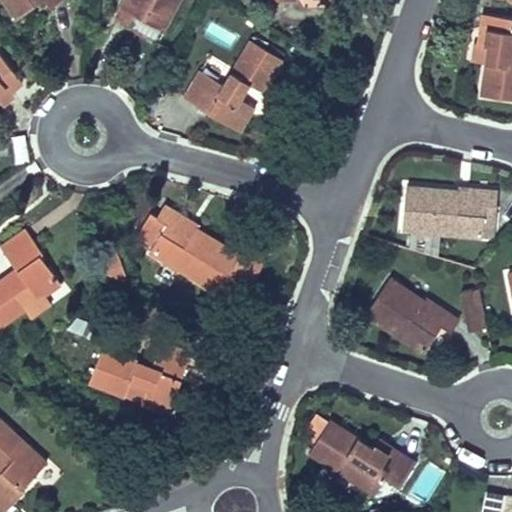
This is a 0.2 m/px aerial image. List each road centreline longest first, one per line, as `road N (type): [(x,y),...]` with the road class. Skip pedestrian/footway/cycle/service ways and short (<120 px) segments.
road 1 (residential): [(87,135),(348,208)]
road 2 (residential): [(500,419),(293,357)]
road 3 (residential): [(348,208),(293,357)]
road 4 (residential): [(511,143),(381,116)]
road 5 (residential): [(293,357),(251,474)]
road 6 (residential): [(421,0),(381,116)]
